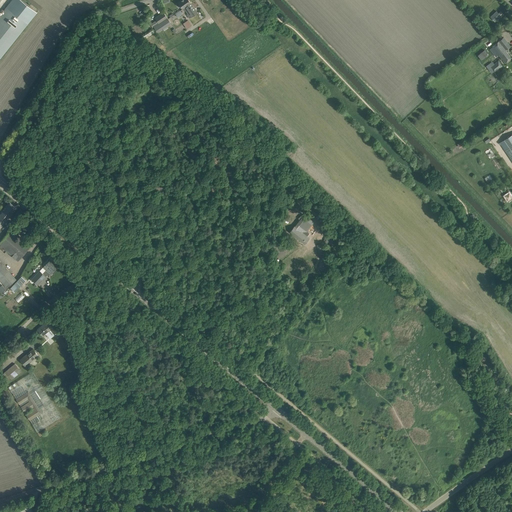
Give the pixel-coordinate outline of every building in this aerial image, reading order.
[(0,14),(0,57),(27,24),(31,19),(37,12),(21,0),(11,0),(6,7),(0,14)] [(182,9),(183,9),(191,3),(189,0),(181,0),(178,2),(182,9)] [(191,3),(183,9),(184,11),(185,10),(187,14),(189,18),(197,12),(191,3)] [(496,11),(490,16),(495,22),(501,16),(496,11)] [(156,20),(159,24),(168,19),(163,12),(155,18),(156,19),(156,20)] [(168,19),(159,25),(162,28),(170,23),(168,19)] [(189,19),(183,23),(187,28),(192,25),(189,19)] [(156,20),(150,24),(153,29),(159,25),(159,24),(156,20)] [(504,37),(493,45),(499,54),(499,55),(505,62),(511,58),(506,51),(507,50),(506,49),(511,46),(504,37)] [(494,71),(502,66),(498,61),(490,66),(494,71)] [(503,146),(506,151),(506,152),(510,150),(510,149),(511,151),(511,134),(504,140),(506,144),(503,146)] [(0,211),(1,212),(0,212),(0,232),(2,231),(0,229),(0,228),(17,208),(9,201),(3,209),(0,206),(0,211)] [(318,211),(311,205),(308,209),(315,215),(318,211)] [(304,214),(293,228),(290,232),(302,242),(309,233),(307,231),(312,225),(310,224),(312,221),(304,214)] [(31,245),(11,229),(0,242),(0,245),(7,252),(6,253),(7,254),(8,253),(18,261),(31,245)] [(46,263),(43,267),(46,270),(43,273),(45,275),(51,274),(56,269),(56,268),(59,265),(51,258),(46,263)] [(0,260),(0,280),(7,288),(16,279),(0,260)] [(32,279),(38,285),(46,276),(45,275),(43,273),(40,270),(32,279)] [(22,276),(18,280),(22,284),(26,280),(22,276)] [(45,323),(38,329),(44,335),(46,333),(50,338),(54,334),(60,329),(50,318),(45,323)] [(38,355),(36,352),(33,349),(20,359),(26,366),(38,355)] [(478,351),(474,353),(481,366),(487,363),(485,360),(486,359),(483,352),(480,354),(478,351)] [(10,377),(20,369),(15,363),(5,371),(1,375),(5,381),(10,377)] [(26,392),(16,398),(20,404),(28,399),(29,401),(21,406),(25,412),(33,407),(34,409),(27,414),(30,420),(42,412),(30,394),(35,391),(31,384),(26,388),(25,386),(23,387),(26,392)] [(40,429),(61,417),(58,411),(54,404),(52,407),(51,408),(49,411),(47,410),(45,414),(46,416),(47,416),(46,417),(47,418),(44,425),(42,425),(40,429)]
